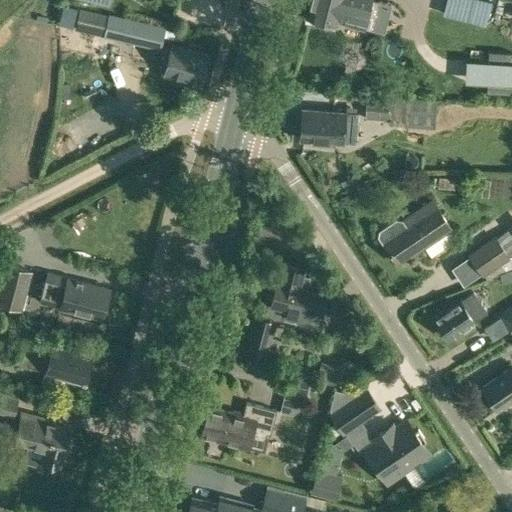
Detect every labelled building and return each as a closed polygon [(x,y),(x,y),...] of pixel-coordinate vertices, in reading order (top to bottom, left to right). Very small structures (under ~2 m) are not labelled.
[(312,0),(308,16),(337,24),(338,21),(363,28),(370,0),(312,0)] [(456,0),(456,12),(483,12),(482,0),(456,0)] [(77,8),(63,5),(60,20),(73,24),(77,8)] [(80,8),(76,26),(104,33),(108,15),(80,8)] [(108,15),(104,33),(103,35),(160,49),(166,27),(109,14),(108,15)] [(201,83),(208,54),(171,45),(164,74),(201,83)] [(511,90),(479,89),(479,102),(511,102),(511,90)] [(388,124),(433,128),(435,108),(390,103),(390,101),(367,99),(365,117),(388,119),(388,124)] [(301,108),(298,138),(343,142),(345,112),(301,108)] [(383,243),(384,242),(398,263),(415,251),(415,252),(451,228),(431,200),(403,219),(396,218),(378,230),(377,236),(383,243)] [(277,249),(282,228),(259,222),(253,243),(277,249)] [(511,227),(496,237),(495,235),(467,253),(482,276),(484,275),(486,279),(511,267),(511,227)] [(322,294),(306,290),(310,276),(303,275),(305,265),(282,259),(267,318),(276,321),(283,315),(298,319),(300,311),(316,315),(318,308),(322,294)] [(33,270),(8,263),(6,262),(0,284),(0,303),(22,310),(33,270)] [(101,317),(109,286),(67,276),(67,277),(47,272),(40,302),(60,306),(60,307),(101,317)] [(471,291),(460,299),(434,316),(448,337),(474,319),(468,310),(479,302),(471,291)] [(511,303),(503,309),(511,323),(511,303)] [(275,373),(281,350),(269,347),(276,321),(267,318),(254,314),(243,355),(255,358),(252,367),(275,373)] [(30,366),(31,366),(46,370),(45,372),(43,381),(78,390),(81,381),(84,382),(91,355),(52,345),(52,346),(36,342),(30,366)] [(31,366),(30,366),(17,362),(0,357),(0,369),(28,377),(31,366)] [(349,368),(321,360),(315,379),(344,387),(349,368)] [(511,365),(481,386),(497,409),(511,398),(511,365)] [(331,415),(343,431),(379,407),(368,390),(331,415)] [(0,412),(13,416),(18,397),(0,392),(0,412)] [(246,401),(243,415),(208,406),(200,436),(235,445),(235,444),(248,447),(248,445),(264,449),(267,434),(270,435),(276,409),(246,401)] [(63,453),(70,426),(55,422),(55,420),(22,411),(14,440),(45,448),(42,460),(59,464),(62,453),(63,453)] [(395,428),(392,424),(371,438),(374,442),(364,449),(386,482),(429,453),(422,442),(425,440),(417,428),(414,430),(407,420),(395,428)] [(347,449),(328,448),(327,464),(346,465),(347,449)] [(317,471),(312,490),(335,497),(340,477),(317,471)] [(379,486),(384,497),(407,488),(403,477),(379,486)] [(301,511),(305,498),(266,488),(260,511),(301,511)] [(250,511),(252,505),(220,496),(218,504),(192,497),(189,509),(185,508),(184,511),(250,511)]
